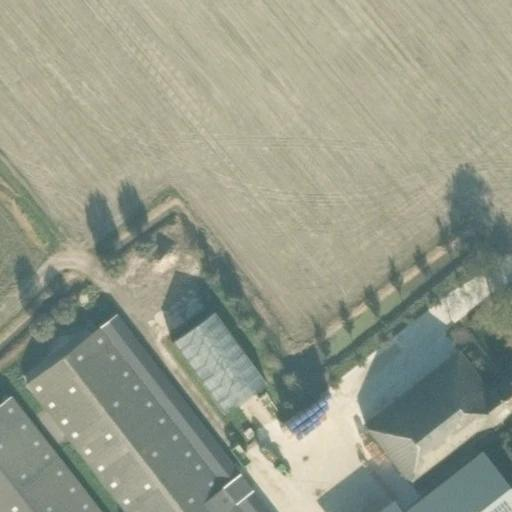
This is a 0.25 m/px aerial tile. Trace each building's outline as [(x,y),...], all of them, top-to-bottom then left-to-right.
[(224,415),(265,385),(214,313),(172,343),(224,415)] [(238,511),(97,328),(27,384),(125,511),(238,511)] [(496,387),(489,393),(458,352),(363,425),(413,489),(426,478),(488,430),(491,433),(502,424),(500,421),(511,412),(511,375),(497,388),(496,387)] [(97,511),(9,398),(0,405),(0,511),(97,511)] [(511,511),(511,496),(478,453),(433,487),(407,508),(401,511),(511,511)]
